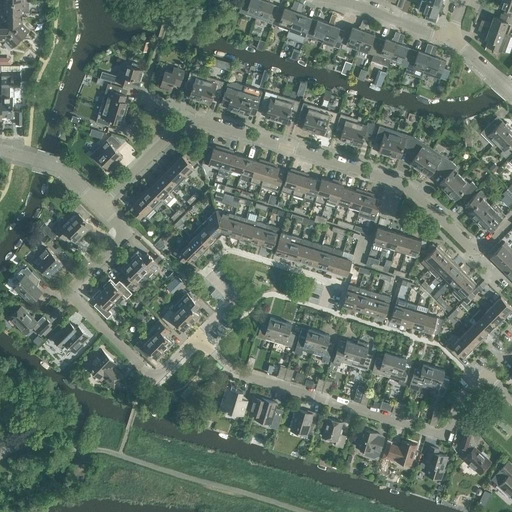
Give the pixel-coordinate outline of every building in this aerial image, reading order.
[(256,17),(262,0),(249,0),(249,1),(245,0),(243,0),(239,11),(256,17)] [(273,23),(277,11),(279,6),(274,4),(274,3),(267,1),(267,0),(262,0),(256,17),(273,23)] [(289,29),(296,11),(299,2),(295,0),(291,10),(285,7),(282,13),(277,11),(273,23),(289,29)] [(403,6),(405,0),(398,0),(396,6),(402,8),(403,6)] [(442,11),(444,6),(440,5),(426,0),(421,0),(418,10),(436,16),(439,10),(442,11)] [(511,0),(501,0),(500,6),(506,8),(504,13),(504,14),(511,16),(511,0)] [(29,2),(5,1),(5,13),(8,13),(8,12),(22,13),(22,7),(29,7),(29,2)] [(306,35),(312,18),(307,16),(307,15),(296,11),(289,29),(306,35)] [(8,12),(8,13),(8,19),(10,19),(10,24),(8,26),(21,39),(30,30),(22,23),(22,13),(8,12)] [(480,24),(508,34),(511,21),(511,16),(504,14),(504,13),(502,13),(500,18),(494,16),(491,23),(482,20),(480,24)] [(329,23),(322,41),(339,47),(341,42),(345,30),(340,28),(340,27),(333,25),(337,16),(332,14),(329,23)] [(318,20),(312,18),(306,35),(322,41),(329,23),(318,19),(318,20)] [(357,48),(364,30),(367,21),(363,19),(359,29),(353,26),(350,32),(345,30),(341,42),(357,48)] [(505,52),(511,35),(508,34),(499,31),(490,27),(480,24),(478,29),(488,33),(486,39),(488,39),(486,45),(505,52)] [(0,25),(0,40),(5,40),(12,48),(21,39),(8,26),(7,27),(2,27),(2,26),(0,25)] [(374,54),(380,38),(374,36),(375,34),(364,30),(357,48),(374,54)] [(380,38),(374,54),(390,60),(400,33),(396,31),(392,41),(386,38),(385,40),(380,38)] [(407,66),(413,49),(408,47),(408,46),(402,44),(405,35),(400,33),(390,60),(407,66)] [(286,36),(281,55),(298,59),(302,40),(286,36)] [(147,51),(150,42),(143,40),(141,49),(147,51)] [(430,54),(424,72),(440,78),(445,67),(439,64),(441,58),(434,56),(438,47),(433,45),(430,54)] [(419,50),(419,51),(413,49),(407,66),(405,71),(422,78),(424,72),(430,54),(419,50)] [(140,68),(141,65),(133,62),(132,66),(127,64),(125,71),(119,70),(118,75),(102,71),(100,78),(104,79),(112,81),(115,82),(116,80),(132,85),(134,79),(140,81),(144,69),(140,68)] [(2,79),(2,102),(2,117),(7,117),(7,118),(13,118),(13,116),(16,116),(16,124),(23,124),(23,111),(13,111),(13,108),(13,105),(13,97),(10,97),(10,86),(21,86),(21,66),(2,66),(2,79)] [(180,86),(185,70),(174,67),(172,72),(165,70),(164,74),(160,73),(158,82),(161,83),(160,87),(171,90),(173,84),(180,86)] [(359,77),(366,79),(368,70),(361,68),(359,77)] [(206,79),(207,76),(190,71),(186,84),(193,86),(190,95),(194,97),(193,99),(200,101),(206,79)] [(224,81),(207,76),(206,79),(200,101),(210,104),(213,95),(219,97),(224,81)] [(231,110),(237,112),(246,85),(231,81),(230,83),(228,82),(221,104),(227,106),(227,107),(231,108),(231,110)] [(298,93),(305,95),(308,83),(301,81),(298,93)] [(262,91),(246,85),(237,112),(248,116),(249,113),(255,115),(262,91)] [(101,105),(126,113),(128,106),(126,106),(127,102),(121,99),(123,93),(107,88),(101,105)] [(275,121),(283,96),(266,91),(262,104),(268,106),(265,115),(270,117),(269,119),(275,121)] [(331,93),(325,91),(323,99),(329,101),(331,93)] [(300,101),(283,96),(275,121),(286,124),(289,115),(295,117),(300,101)] [(313,132),(320,107),(303,102),(299,115),(306,117),(303,127),(307,128),(306,130),(313,132)] [(124,119),(126,113),(101,105),(96,122),(109,126),(111,120),(121,123),(122,119),(124,119)] [(337,113),(320,107),(313,132),(330,137),(337,113)] [(357,122),(358,119),(341,114),(337,127),(343,129),(340,138),(344,139),(344,142),(350,144),(357,122)] [(496,142),(511,126),(507,121),(505,123),(502,120),(495,127),(491,122),(481,132),(494,145),(496,142)] [(367,125),(357,122),(350,144),(361,147),(364,135),(371,137),(375,124),(368,122),(367,125)] [(389,156),(398,131),(380,126),(376,139),(382,141),(378,152),(382,154),(389,156)] [(511,126),(496,142),(503,150),(501,152),(506,157),(511,151),(511,126)] [(98,130),(94,134),(96,136),(95,136),(100,140),(104,135),(100,131),(99,132),(98,130)] [(410,149),(415,137),(398,131),(389,156),(395,158),(396,155),(400,157),(403,147),(410,149)] [(415,137),(410,149),(417,154),(410,164),(419,170),(420,169),(421,168),(435,149),(416,137),(415,137)] [(110,169),(118,161),(111,153),(116,148),(107,140),(91,155),(99,163),(105,169),(107,166),(110,169)] [(220,167),(225,148),(219,147),(219,149),(208,146),(203,162),(220,167)] [(230,171),(235,154),(231,152),(231,150),(225,148),(220,167),(230,171)] [(451,160),(435,149),(421,168),(420,169),(419,170),(429,177),(433,170),(440,173),(442,171),(452,161),(451,160)] [(177,157),(173,161),(187,176),(199,163),(187,151),(179,159),(177,157)] [(241,174),(246,157),(235,154),(230,171),(241,174)] [(255,168),(257,161),(246,157),(241,174),(240,178),(251,181),(255,168)] [(255,168),(251,181),(262,184),(269,162),(263,160),(262,162),(257,161),(255,168)] [(166,171),(179,184),(187,176),(173,161),(168,166),(170,168),(166,171)] [(446,192),(462,176),(455,169),(457,166),(452,161),(442,171),(447,176),(440,182),(443,186),(441,187),(446,192)] [(269,162),(262,184),(262,186),(278,191),(285,169),(274,166),(275,164),(269,162)] [(498,168),(494,164),(489,169),(493,173),(498,168)] [(294,194),(300,171),(294,169),(293,172),(288,170),(282,191),(294,194)] [(171,192),(179,184),(166,171),(158,179),(171,192)] [(304,197),(310,177),(305,175),(306,173),(300,171),(294,194),(304,197)] [(462,176),(446,192),(451,197),(453,195),(456,198),(463,191),(467,196),(477,186),(472,181),(469,184),(462,176)] [(304,197),(315,201),(321,180),(310,177),(304,197)] [(321,180),(315,201),(326,204),(333,181),(332,181),(322,178),(321,180)] [(171,192),(158,179),(150,187),(163,200),(167,204),(174,196),(171,192)] [(339,201),(343,187),(344,185),(339,183),(339,181),(333,179),(332,181),(333,181),(326,204),(337,207),(338,204),(338,201),(339,201)] [(163,200),(150,187),(147,191),(145,189),(141,194),(155,208),(163,200)] [(349,207),(354,190),(343,187),(339,201),(338,201),(338,204),(349,207)] [(511,201),(511,192),(508,188),(503,193),(511,201)] [(354,190),(349,207),(360,210),(365,191),(359,189),(359,192),(354,190)] [(475,221),(491,205),(483,198),(486,195),(481,190),(464,206),(469,211),(472,214),(470,216),(475,221)] [(222,203),(225,193),(217,191),(214,200),(222,203)] [(365,191),(360,210),(377,216),(381,203),(375,201),(376,197),(371,195),(371,193),(365,191)] [(142,220),(155,208),(141,194),(136,198),(138,200),(134,204),(135,205),(131,209),(142,220)] [(71,220),(86,235),(93,227),(86,219),(90,214),(79,203),(72,211),(72,212),(67,217),(71,220)] [(498,212),(491,205),(475,221),(483,229),(486,225),(491,230),(506,215),(501,210),(498,212)] [(218,239),(222,234),(216,210),(207,220),(203,224),(205,226),(218,239)] [(229,236),(236,214),(230,212),(230,214),(216,210),(222,234),(229,236)] [(240,239),(247,217),(236,214),(229,236),(240,239)] [(86,235),(71,220),(67,217),(60,224),(59,223),(54,228),(65,240),(70,235),(76,240),(78,239),(80,241),(86,235)] [(251,242),(257,220),(247,217),(240,239),(251,242)] [(257,220),(251,242),(262,246),(268,224),(257,220)] [(57,234),(45,222),(41,226),(53,239),(57,234)] [(197,234),(210,247),(218,239),(205,226),(202,223),(195,230),(198,234),(197,234)] [(268,224),(262,246),(273,249),(279,227),(268,224)] [(384,247),(389,230),(378,227),(373,244),(384,247)] [(395,250),(400,233),(389,230),(384,247),(395,250)] [(274,254),(285,257),(292,235),(281,232),(279,237),(274,254)] [(406,254),(411,237),(400,233),(395,250),(406,254)] [(202,255),(210,247),(197,234),(189,242),(202,255)] [(295,261),(302,239),(292,235),(285,257),(295,261)] [(411,237),(406,254),(417,257),(422,240),(411,237)] [(155,244),(158,247),(161,250),(166,245),(162,242),(163,241),(160,239),(155,244)] [(202,255),(189,242),(186,239),(178,247),(174,252),(184,262),(188,258),(193,263),(202,255)] [(306,264),(312,242),(302,239),(295,261),(306,264)] [(499,264),(511,250),(511,248),(505,241),(491,256),(499,264)] [(312,242),(306,264),(316,267),(323,245),(312,242)] [(432,251),(421,262),(429,270),(446,253),(438,245),(436,246),(433,243),(429,248),(432,251)] [(323,245),(316,267),(326,270),(333,248),(323,245)] [(63,263),(47,247),(39,255),(43,259),(38,264),(41,268),(39,270),(45,276),(47,274),(50,277),(63,263)] [(336,273),(342,257),(343,251),(333,248),(326,270),(336,273)] [(506,271),(511,265),(511,250),(499,264),(506,271)] [(131,261),(147,278),(160,266),(147,253),(144,256),(138,251),(131,258),(132,259),(131,261)] [(436,277),(441,273),(454,260),(446,253),(429,270),(436,277)] [(342,257),(336,273),(347,277),(352,260),(342,257)] [(449,280),(461,268),(454,260),(441,273),(449,280)] [(147,278),(131,261),(129,263),(127,261),(120,269),(124,272),(125,271),(128,274),(123,279),(135,290),(147,278)] [(31,302),(42,292),(34,284),(39,279),(27,266),(25,268),(23,268),(16,274),(17,277),(20,280),(14,285),(31,302)] [(456,288),(469,275),(461,268),(449,280),(456,288)] [(452,292),(460,300),(477,283),(469,275),(456,288),(452,292)] [(172,281),(179,288),(184,282),(177,276),(172,281)] [(105,287),(103,289),(116,301),(123,294),(127,298),(132,293),(120,280),(116,284),(111,278),(103,285),(105,287)] [(353,310),(358,293),(360,288),(349,285),(342,306),(353,310)] [(363,313),(370,291),(360,288),(358,293),(353,310),(363,313)] [(116,301),(103,289),(101,290),(100,289),(93,296),(96,300),(97,299),(101,302),(97,307),(107,318),(112,313),(108,309),(116,301)] [(374,316),(380,294),(370,291),(363,313),(374,316)] [(191,306),(196,302),(187,293),(175,305),(179,309),(191,322),(193,320),(194,322),(202,314),(198,311),(197,312),(191,306)] [(380,294),(374,316),(384,319),(391,297),(380,294)] [(493,305),(505,317),(511,310),(511,307),(501,297),(493,305)] [(390,321),(401,324),(406,307),(407,302),(397,299),(390,321)] [(497,325),(505,317),(493,305),(485,313),(497,325)] [(37,322),(21,306),(10,317),(26,333),(33,326),(41,335),(52,324),(43,316),(37,322)] [(411,327),(416,310),(406,307),(401,324),(411,327)] [(417,307),(416,310),(411,327),(421,330),(427,314),(428,310),(417,307)] [(191,322),(179,309),(175,313),(171,309),(162,318),(171,327),(176,322),(181,328),(180,329),(184,332),(191,325),(189,324),(191,322)] [(481,309),(473,317),(489,333),(497,325),(485,313),(481,309)] [(140,313),(135,319),(139,323),(144,317),(140,313)] [(427,314),(421,330),(432,334),(435,323),(440,324),(441,318),(427,314)] [(275,341),(281,320),(270,317),(268,326),(261,324),(258,336),(275,341)] [(473,317),(469,321),(473,325),(469,329),(481,341),(489,333),(473,317)] [(147,333),(151,337),(164,349),(165,347),(167,349),(174,342),(171,338),(170,339),(166,336),(171,331),(160,320),(147,333)] [(281,320),(275,341),(292,346),(295,335),(289,333),(292,323),(281,320)] [(76,328),(69,321),(53,336),(61,345),(64,342),(75,353),(83,345),(82,343),(89,336),(79,326),(76,328)] [(313,353),(319,332),(309,329),(306,338),(300,336),(296,348),(295,353),(300,355),(302,349),(313,353)] [(481,341),(469,329),(461,337),(473,349),(481,341)] [(319,332),(313,353),(323,356),(322,361),(328,363),(334,344),(328,342),(330,335),(319,332)] [(39,335),(35,340),(39,344),(44,339),(39,335)] [(164,349),(151,337),(144,344),(140,340),(134,345),(144,354),(148,350),(154,355),(153,356),(156,360),(164,353),(162,351),(164,349)] [(465,358),(473,349),(461,337),(452,345),(465,358)] [(351,364),(358,344),(347,340),(346,343),(340,341),(333,363),(340,365),(341,361),(351,364)] [(358,344),(351,364),(368,370),(372,358),(365,356),(368,347),(358,344)] [(124,377),(111,364),(114,361),(102,349),(87,364),(96,373),(99,371),(114,386),(124,377)] [(390,376),(396,355),(385,352),(382,361),(376,359),(373,371),(390,376)] [(396,355),(390,376),(407,381),(410,370),(404,368),(407,359),(396,355)] [(250,356),(246,367),(253,369),(256,358),(250,356)] [(422,370),(415,368),(409,387),(421,391),(423,386),(428,388),(434,367),(424,364),(422,370)] [(292,379),(294,368),(281,366),(278,376),(292,379)] [(267,373),(274,375),(276,369),(269,367),(267,373)] [(434,367),(428,388),(438,391),(437,394),(444,396),(448,381),(442,380),(445,370),(434,367)] [(302,383),(304,375),(297,373),(294,381),(302,383)] [(314,381),(307,379),(305,385),(312,387),(314,383),(314,381)] [(358,385),(354,400),(361,402),(365,387),(358,385)] [(244,415),(248,400),(241,398),(243,392),(227,387),(221,408),(244,415)] [(399,394),(393,392),(391,399),(397,401),(399,394)] [(270,426),(278,429),(283,411),(275,409),(277,402),(261,397),(260,401),(253,399),(249,412),(256,415),(255,418),(271,423),(270,426)] [(381,408),(390,411),(392,404),(383,401),(381,408)] [(314,434),(319,415),(298,408),(292,429),(306,434),(307,432),(314,434)] [(438,424),(440,414),(434,413),(432,423),(438,424)] [(343,447),(347,435),(342,434),(343,429),(341,428),(343,422),(328,418),(323,436),(337,440),(335,445),(343,447)] [(374,458),(378,456),(384,438),(377,436),(378,433),(362,428),(356,446),(365,449),(364,452),(366,455),(374,458)] [(475,447),(471,444),(469,443),(472,435),(465,433),(461,447),(467,449),(470,452),(464,459),(480,474),(491,462),(475,447)] [(401,446),(391,444),(392,441),(388,440),(382,458),(387,459),(388,455),(397,458),(396,460),(411,465),(417,445),(403,440),(401,446)] [(441,479),(448,456),(438,453),(439,448),(430,446),(425,463),(428,464),(425,474),(441,479)] [(511,463),(508,461),(492,479),(511,497),(511,463)]
